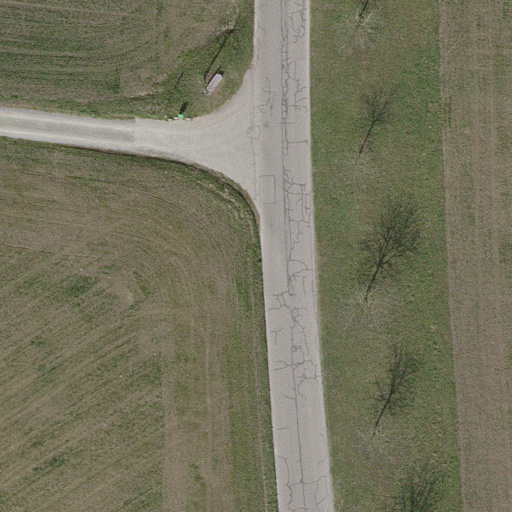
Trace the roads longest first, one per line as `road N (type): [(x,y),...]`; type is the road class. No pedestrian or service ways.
road 1 (tertiary): [(283,0),(283,147),(307,511)]
road 2 (track): [(283,147),(0,122)]
